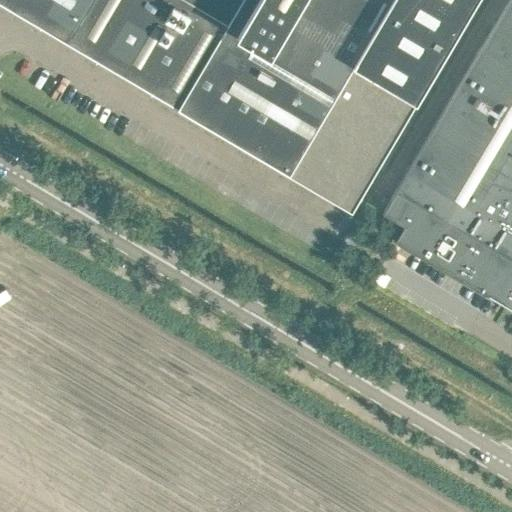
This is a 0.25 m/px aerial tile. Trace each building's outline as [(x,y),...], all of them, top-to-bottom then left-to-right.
[(3,0),(291,169),(290,170),(353,207),(475,0),(240,0),(229,20),(194,0),(3,0)] [(511,0),(508,0),(384,209),(405,222),(397,236),(395,235),(394,236),(489,292),(489,291),(488,290),(491,286),(511,298),(511,0)] [(1,250),(0,251),(0,293),(23,307),(42,275),(1,250)] [(0,293),(0,322),(10,328),(23,307),(0,293)] [(0,322),(0,344),(10,328),(0,322)]
